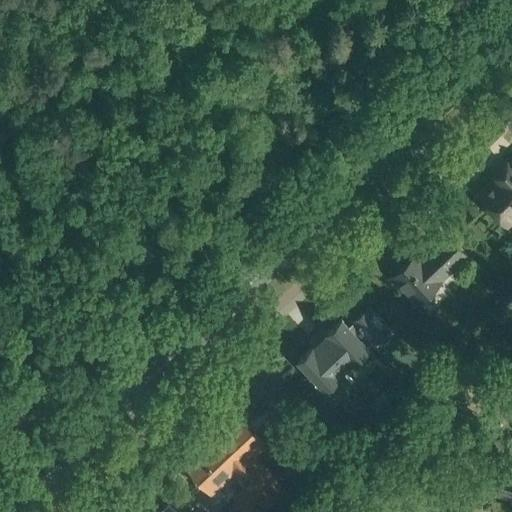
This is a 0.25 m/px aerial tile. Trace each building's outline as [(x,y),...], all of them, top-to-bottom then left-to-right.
[(511,167),(480,197),(506,225),(511,219),(511,167)] [(466,255),(447,234),(420,259),(416,254),(392,276),(417,302),(441,280),(440,279),(466,255)] [(387,326),(368,306),(354,319),(355,319),(348,326),(341,318),(327,332),(330,335),(315,349),(312,346),(297,359),(324,387),(338,374),(336,373),(352,358),(353,359),(387,326)] [(226,427),(205,447),(206,448),(186,466),(211,492),(225,478),(240,493),(235,497),(249,511),(255,511),(263,505),(264,505),(283,488),(252,455),(264,444),(238,417),(227,428),(226,427)] [(497,475),(495,483),(511,488),(511,500),(511,505),(511,454),(506,452),(505,457),(499,476),(497,475)] [(415,511),(417,506),(325,475),(322,484),(353,494),(353,491),(361,494),(360,496),(406,511),(415,511)] [(177,511),(168,502),(167,504),(159,511),(157,511),(156,511),(177,511)]
